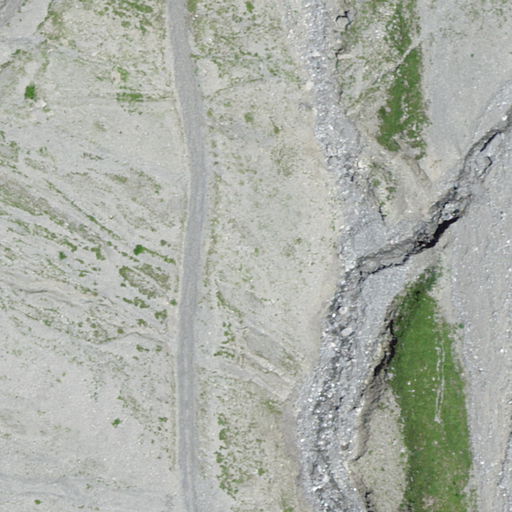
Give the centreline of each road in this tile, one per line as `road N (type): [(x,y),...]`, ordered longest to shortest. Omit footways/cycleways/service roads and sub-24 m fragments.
road 1 (track): [(160,0),(181,119),(188,227),(175,341),(175,449),(185,511)]
road 2 (track): [(500,0),(480,366),(504,511)]
